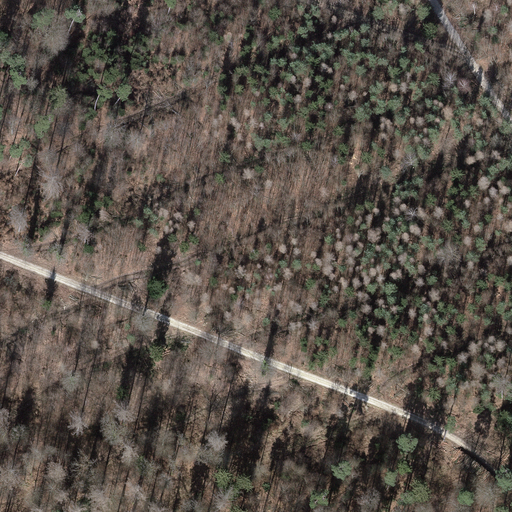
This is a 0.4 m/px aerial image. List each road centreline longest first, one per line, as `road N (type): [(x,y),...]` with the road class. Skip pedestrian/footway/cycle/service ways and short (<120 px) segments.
road 1 (track): [(511,486),(458,438),(0,255)]
road 2 (track): [(468,62),(299,0)]
road 3 (track): [(431,0),(511,127)]
